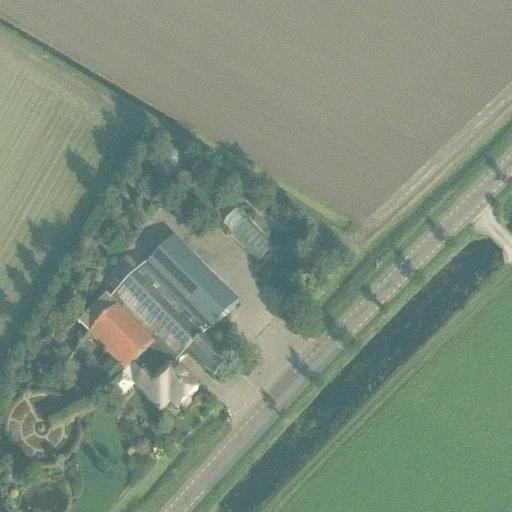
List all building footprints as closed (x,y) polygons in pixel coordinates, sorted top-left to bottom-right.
[(253,216),(243,226),(280,261),(289,251),(253,216)] [(146,266),(210,331),(240,302),(176,237),(146,266)] [(189,353),(206,336),(210,331),(146,266),(111,300),(118,307),(155,345),(175,365),(189,353)] [(126,373),(155,345),(118,307),(91,335),(119,366),(125,373),(126,373)] [(206,336),(189,353),(214,378),(231,362),(206,336)] [(175,366),(175,365),(155,345),(126,373),(125,373),(112,385),(112,392),(117,397),(124,397),(137,385),(160,409),(170,400),(180,410),(199,391),(175,366)]
